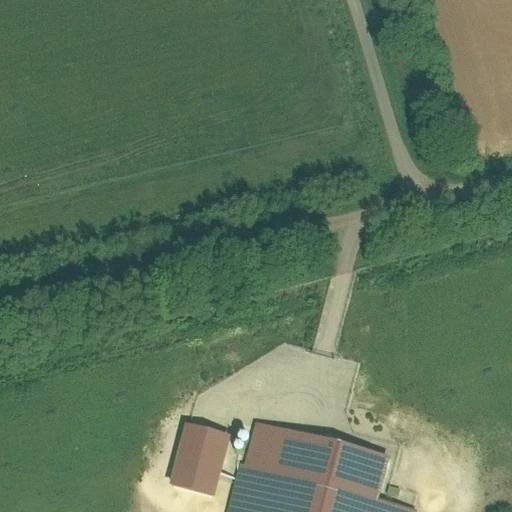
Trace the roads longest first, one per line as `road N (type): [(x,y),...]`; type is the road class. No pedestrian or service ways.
road 1 (track): [(361,222),(0,317)]
road 2 (unclassified): [(511,182),(361,222)]
